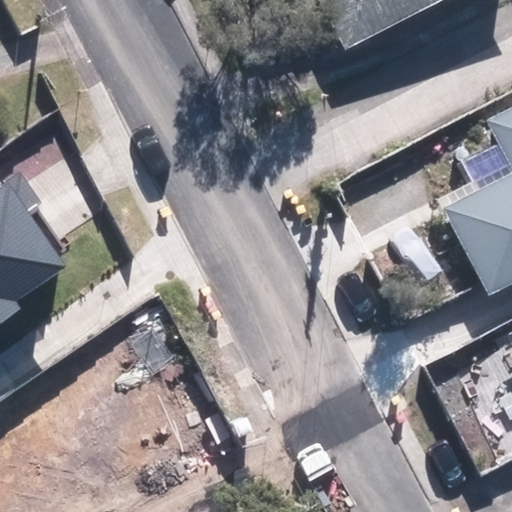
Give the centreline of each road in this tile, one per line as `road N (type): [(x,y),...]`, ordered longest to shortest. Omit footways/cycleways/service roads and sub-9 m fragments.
road 1 (residential): [(378,511),(115,0)]
road 2 (unknown): [(270,169),(511,45)]
